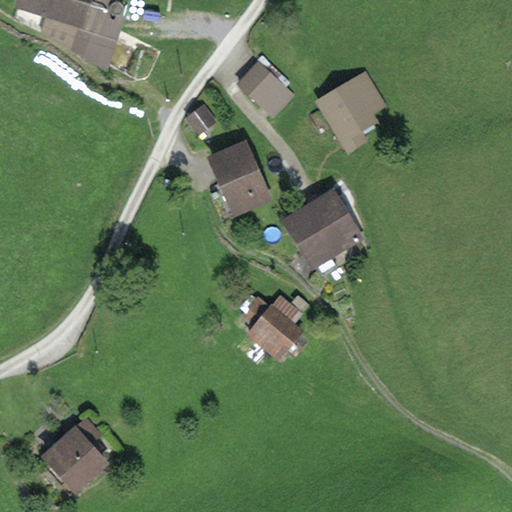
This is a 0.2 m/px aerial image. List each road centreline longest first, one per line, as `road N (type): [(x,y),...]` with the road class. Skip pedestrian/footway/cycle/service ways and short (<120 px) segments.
road 1 (track): [(511,453),(452,412),(419,365),(364,200),(338,168),(296,176)]
road 2 (unclassified): [(0,370),(73,323),(172,120)]
